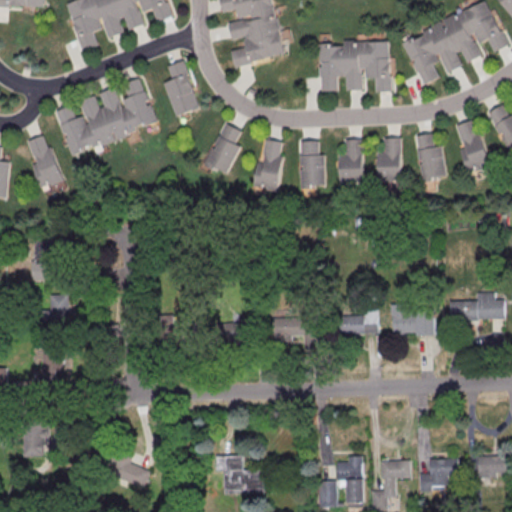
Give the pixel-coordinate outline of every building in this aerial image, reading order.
[(64,2),(68,0),(164,0),(170,14),(155,20),(150,7),(138,11),(143,22),(127,28),(122,15),(117,17),(122,30),(108,36),(100,16),(97,17),(100,26),(92,29),(97,42),(80,49),(75,35),(77,35),(64,2)] [(286,54),(274,0),(220,0),(223,12),(236,9),(238,21),(230,23),(233,39),(243,37),(244,46),(232,49),(235,65),(286,54)] [(401,40),(428,27),(427,25),(455,12),(456,14),(484,0),(486,0),(508,45),(494,52),(487,39),(476,44),(481,55),(466,62),(460,49),(455,52),(461,64),(447,71),(438,52),(435,54),(439,62),(432,66),(438,78),(421,86),(415,73),(417,72),(401,40)] [(511,0),(502,0),(511,15),(511,0)] [(387,39),(388,75),(390,75),(391,90),(374,90),(373,77),(363,77),(363,67),(360,67),(361,89),(345,89),(344,75),(335,75),(335,89),(319,90),(317,42),(333,42),(333,48),(342,48),(342,40),(387,39)] [(177,115),(201,107),(186,59),(169,64),(172,76),(165,78),(177,115)] [(54,110),(59,122),(58,123),(70,154),(157,120),(149,102),(146,103),(145,100),(148,99),(144,88),(142,89),(137,76),(121,82),(126,95),(118,98),(114,85),(97,92),(102,104),(98,106),(93,94),(77,100),(86,122),(83,123),(80,114),(73,117),(68,104),(54,110)] [(489,111),(511,155),(511,154),(511,111),(511,112),(507,102),(489,111)] [(471,172),(493,165),(478,118),(455,125),(471,172)] [(229,174),(248,131),(226,121),(207,164),(229,174)] [(448,175),(440,131),(417,135),(425,179),(448,175)] [(63,180),(49,133),(26,140),(40,187),(63,180)] [(257,184),(279,187),(286,141),(264,137),(257,184)] [(403,137),(380,137),(380,177),(403,177),(403,137)] [(348,149),(340,149),(340,182),(364,182),(364,138),(348,138),(348,149)] [(326,139),(301,139),(301,186),(326,186),(326,139)] [(0,196),(7,197),(10,157),(1,157),(2,146),(0,145),(0,196)] [(68,237),(32,238),(33,278),(62,277),(61,256),(69,256),(68,237)] [(448,300),(448,320),(477,320),(477,318),(503,317),(502,299),(493,299),(493,292),(476,292),(476,299),(448,300)] [(46,320),(68,320),(68,294),(46,294),(46,320)] [(389,303),(405,303),(405,312),(414,312),(413,308),(433,308),(433,333),(414,334),(414,331),(404,331),(404,334),(390,335),(389,303)] [(318,304),(319,347),(302,348),(302,334),(289,334),(289,340),(278,340),(278,335),(272,335),(271,317),(302,316),(301,304),(318,304)] [(330,315),(331,333),(376,332),(375,305),(361,306),(362,314),(330,315)] [(177,341),(177,315),(155,315),(155,341),(177,341)] [(214,323),(243,320),(245,338),(240,338),(241,343),(227,344),(226,339),(216,340),(214,323)] [(40,342),(60,342),(61,370),(41,370),(40,342)] [(22,454),(43,454),(42,436),(47,436),(47,420),(44,420),(44,416),(51,416),(51,404),(28,404),(28,417),(21,418),(22,454)] [(98,442),(131,455),(128,461),(149,469),(142,487),(106,472),(109,465),(92,458),(98,442)] [(214,454),(240,453),(241,468),(260,467),(261,491),(222,493),(221,469),(214,469),(214,454)] [(360,454),(361,500),(344,500),(344,478),(335,478),(335,461),(346,460),(346,454),(360,454)] [(476,455),(504,454),(505,471),(493,471),(494,476),(476,476),(476,455)] [(428,458),(455,457),(456,473),(446,474),(446,484),(429,485),(429,490),(418,490),(417,473),(428,472),(428,458)] [(378,459),(408,458),(409,476),(393,476),(393,495),(385,496),(385,508),(370,509),(369,489),(381,489),(381,477),(379,477),(378,459)]
